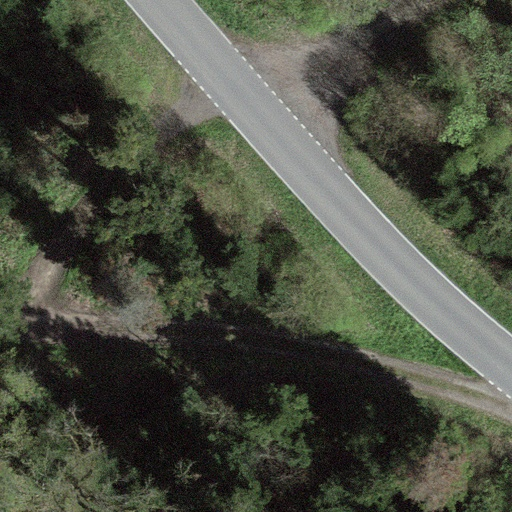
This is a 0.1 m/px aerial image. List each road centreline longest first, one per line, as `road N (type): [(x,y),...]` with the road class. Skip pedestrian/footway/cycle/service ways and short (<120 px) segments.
road 1 (unclassified): [(160,0),(388,264),(511,365)]
road 2 (track): [(511,398),(297,349),(41,317)]
road 3 (track): [(243,95),(176,122),(105,182),(45,265),(41,317),(0,320)]
road 4 (track): [(243,95),(356,53),(435,0)]
